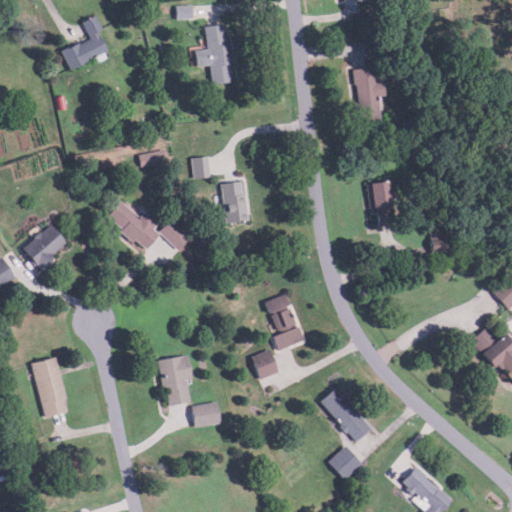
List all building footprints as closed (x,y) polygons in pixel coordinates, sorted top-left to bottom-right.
[(174,6),(174,18),(188,18),(188,6),(174,6)] [(66,68),(107,50),(92,16),(80,21),(87,37),(58,50),(66,68)] [(229,81),(225,24),(203,25),(205,48),(192,49),(194,65),(207,64),(209,83),(229,81)] [(356,121),(379,119),(376,96),(382,95),(380,79),(373,80),(372,66),(350,68),(356,121)] [(191,177),(208,177),(207,156),(190,156),(191,177)] [(389,195),(394,194),(393,179),(368,182),(371,225),(391,224),(389,195)] [(218,182),(221,223),(244,221),(241,181),(218,182)] [(156,223),(142,211),(137,217),(118,200),(104,216),(142,250),(157,234),(151,228),(156,223)] [(175,249),(188,236),(169,218),(157,230),(175,249)] [(19,250),(39,268),(64,242),(45,223),(19,250)] [(511,304),(511,281),(508,277),(492,291),(507,309),(511,304)] [(274,334),(270,335),(275,350),(300,341),(283,294),(262,301),(274,334)] [(470,338),(507,384),(511,379),(511,344),(501,331),(494,337),(485,326),(470,338)] [(275,372),(266,350),(249,356),(258,379),(275,372)] [(156,359),(162,404),(189,401),(184,355),(156,359)] [(40,417),(65,412),(53,356),(29,362),(40,417)] [(317,401),(353,441),(367,427),(332,388),(317,401)] [(192,426),(217,423),(215,402),(190,405),(192,426)] [(360,463),(344,445),(326,461),(342,479),(360,463)] [(397,483),(426,511),(436,511),(448,500),(413,466),(397,483)]
